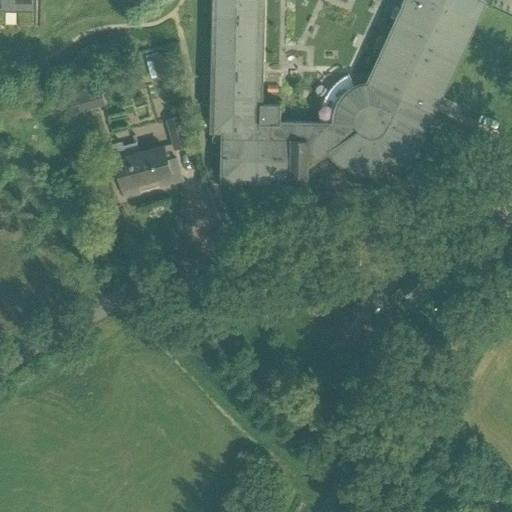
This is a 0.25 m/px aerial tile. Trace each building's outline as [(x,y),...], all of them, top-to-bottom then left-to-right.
[(5,0),(5,11),(7,11),(17,11),(19,25),(35,25),(36,25),(36,0),(5,0)] [(484,0),(403,0),(366,81),(363,82),(358,83),(353,86),(349,88),(344,94),(340,99),(337,105),(335,111),(334,117),(334,123),(318,123),(281,122),(281,103),(263,103),(263,62),(264,0),(216,0),(214,131),(223,131),(222,179),(291,180),(291,182),(308,183),(308,162),(312,159),(324,151),(327,149),(329,152),(334,149),(335,150),(340,156),(346,161),(354,164),(361,167),(369,168),(378,168),(385,166),(393,163),(400,159),(406,154),(411,148),(415,141),(430,110),(435,113),(440,103),(443,95),(486,1),(484,0)] [(73,114),(105,105),(99,83),(67,92),(73,114)] [(174,149),(188,146),(183,125),(169,128),(174,149)] [(123,147),(122,143),(107,146),(110,161),(116,159),(123,187),(125,196),(139,192),(137,183),(158,177),(160,186),(182,180),(177,159),(168,161),(164,146),(139,153),(136,143),(123,147)] [(439,279),(422,262),(421,263),(412,272),(409,268),(396,281),(401,287),(391,296),(400,307),(407,314),(417,305),(418,304),(419,305),(432,292),(429,289),(439,279)] [(366,377),(387,353),(368,336),(347,359),(366,377)]
